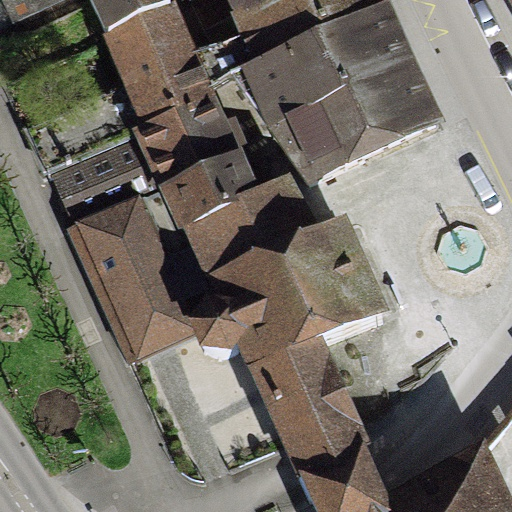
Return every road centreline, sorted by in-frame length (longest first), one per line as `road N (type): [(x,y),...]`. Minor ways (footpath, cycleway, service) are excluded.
road 1 (residential): [(511,345),(413,449),(336,511)]
road 2 (residential): [(511,121),(450,0)]
